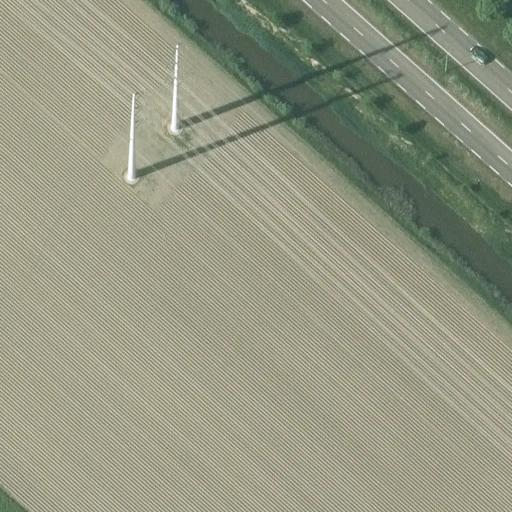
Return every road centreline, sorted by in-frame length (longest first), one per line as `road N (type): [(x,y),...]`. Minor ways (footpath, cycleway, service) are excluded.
road 1 (primary): [(318,0),(511,171)]
road 2 (primary): [(511,91),(409,0)]
